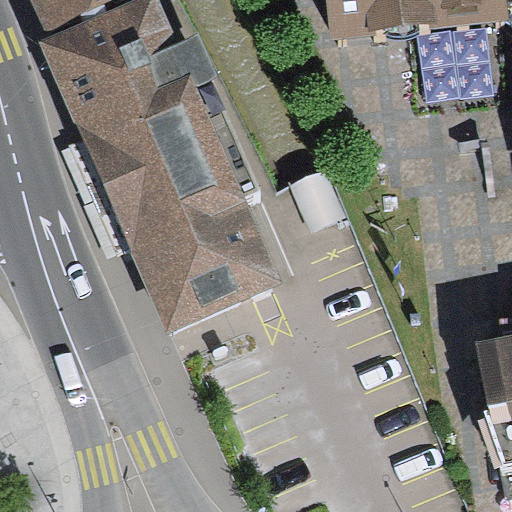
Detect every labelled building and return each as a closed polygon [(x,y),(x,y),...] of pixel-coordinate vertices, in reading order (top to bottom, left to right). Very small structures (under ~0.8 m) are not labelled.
[(107,5),(119,0),(31,0),(47,32),(84,16),(107,5)] [(511,0),(324,0),(332,66),(510,48),(509,36),(511,38),(511,0)] [(181,56),(157,2),(112,22),(89,32),(44,52),(170,335),(280,286),(246,209),(264,201),(217,94),(219,93),(199,48),(181,56)] [(86,24),(89,32),(112,22),(109,14),(107,5),(84,16),(86,24)] [(511,338),(503,340),(506,361),(511,360),(511,338)] [(476,367),(504,507),(511,505),(511,360),(506,361),(476,367)]
